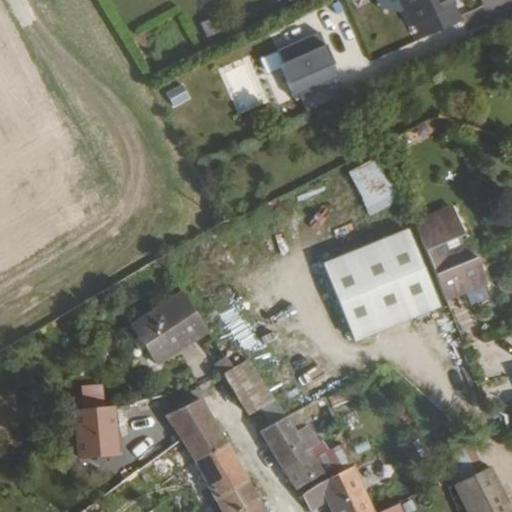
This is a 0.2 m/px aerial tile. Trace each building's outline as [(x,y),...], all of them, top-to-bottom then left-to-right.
[(276,48),(293,96),(342,79),(325,31),(276,48)] [(379,157),(348,173),(371,218),(402,202),(379,157)] [(455,212),(451,203),(408,221),(411,231),(455,212)] [(484,280),(455,212),(411,231),(413,237),(439,299),(484,280)] [(350,265),(403,241),(398,229),(316,264),(349,341),(377,329),(350,265)] [(431,305),(403,241),(350,265),(377,329),(431,305)] [(207,335),(181,297),(131,329),(156,366),(207,335)] [(274,331),(295,322),(291,312),(270,321),(274,331)] [(255,406),(269,398),(243,361),(229,368),(222,358),(212,364),(218,373),(242,412),(255,406)] [(108,387),(70,385),(70,404),(108,406),(108,387)] [(283,417),(269,398),(255,406),(268,427),(256,434),(290,487),(308,479),(321,472),(307,452),(319,444),(308,427),(295,435),(283,417)] [(218,443),(193,399),(181,406),(164,415),(184,453),(188,460),(218,443)] [(69,448),(115,450),(115,435),(107,435),(108,406),(70,404),(69,448)] [(461,423),(454,409),(423,424),(429,439),(461,423)] [(506,511),(461,423),(429,439),(436,455),(464,511),(506,511)] [(218,443),(188,460),(189,463),(211,504),(242,485),(218,443)] [(329,454),(321,443),(319,444),(307,452),(321,472),(336,465),(329,454)] [(336,465),(339,470),(349,466),(343,447),(329,454),(336,465)] [(145,452),(115,450),(115,459),(145,461),(145,452)] [(189,463),(188,460),(184,453),(164,453),(164,462),(189,463)] [(368,511),(349,466),(339,470),(326,477),(311,486),(304,490),(310,502),(320,500),(325,511),(368,511)] [(257,511),(242,485),(211,504),(215,511),(257,511)]
